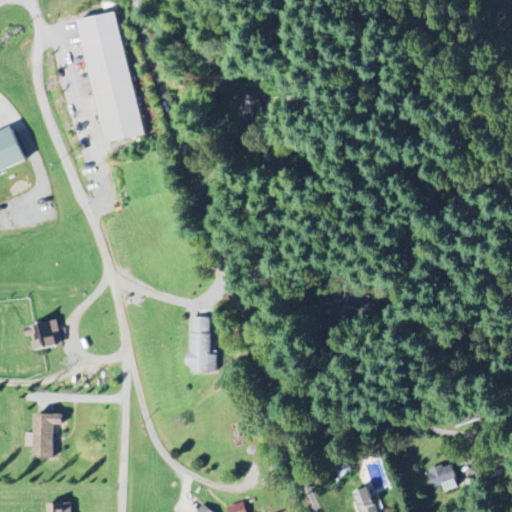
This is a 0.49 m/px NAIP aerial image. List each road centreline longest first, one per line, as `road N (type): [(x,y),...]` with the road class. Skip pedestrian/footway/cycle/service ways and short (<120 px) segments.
road 1 (residential): [(134,0),(224,269),(318,511)]
road 2 (residential): [(31,0),(127,326),(124,511)]
road 3 (residential): [(511,363),(380,418),(290,441)]
